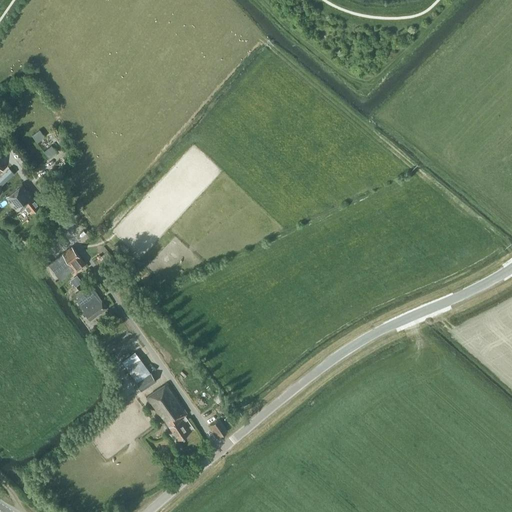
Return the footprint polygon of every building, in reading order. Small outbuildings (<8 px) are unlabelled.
[(41,127),(33,133),(38,140),(46,134),(41,127)] [(51,155),(58,149),(53,143),(46,149),(51,155)] [(0,181),(5,187),(16,178),(11,173),(0,181)] [(30,213),(39,205),(22,183),(6,196),(16,210),(18,208),(20,211),(25,207),(30,213)] [(41,241),(39,238),(33,242),(35,244),(33,246),(39,254),(47,249),(45,247),(48,245),(43,239),(41,241)] [(75,271),(85,264),(71,247),(49,263),(59,277),(72,267),(75,271)] [(65,285),(70,290),(75,286),(71,280),(65,285)] [(96,315),(107,308),(99,298),(92,289),(76,301),(90,320),(96,316),(96,315)] [(75,293),(79,298),(84,294),(81,290),(75,293)] [(141,391),(156,381),(151,373),(136,383),(141,391)] [(178,439),(191,431),(184,420),(182,418),(181,417),(187,414),(167,383),(146,397),(162,420),(164,419),(169,426),(178,439)] [(219,437),(227,431),(219,419),(210,425),(219,437)]
